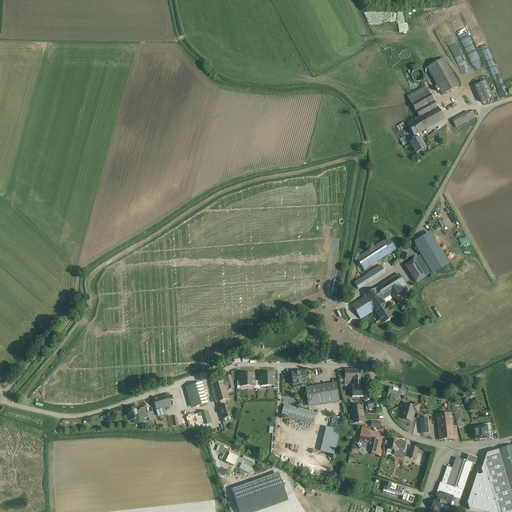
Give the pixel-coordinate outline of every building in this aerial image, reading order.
[(459,85),(444,59),(427,68),(442,95),(459,85)] [(424,78),(424,76),(423,73),(422,71),(420,70),(418,70),(415,70),(413,72),(412,74),(412,76),(412,78),(413,80),(415,82),(418,82),(420,82),(422,80),(424,78)] [(485,81),(474,86),(481,103),(492,98),(485,81)] [(426,86),(418,90),(407,97),(411,104),(430,93),(426,86)] [(511,87),(503,90),(504,96),(511,93),(511,87)] [(430,93),(411,104),(415,111),(423,107),(434,101),(430,93)] [(434,101),(423,107),(415,111),(419,117),(421,116),(423,115),(437,107),(434,101)] [(437,107),(423,115),(421,116),(419,117),(407,124),(414,136),(414,137),(417,135),(445,120),(437,107)] [(462,115),(452,121),(456,128),(472,119),(468,112),(462,115)] [(402,123),(394,127),(396,132),(405,127),(402,123)] [(446,124),(437,130),(445,143),(455,137),(454,136),(446,124)] [(413,141),(410,143),(416,153),(426,148),(420,137),(413,141)] [(388,238),(356,259),(363,270),(370,266),(374,263),(396,250),(388,238)] [(421,257),(415,261),(415,260),(405,266),(416,283),(425,277),(431,273),(421,257)] [(381,266),(371,272),(375,279),(385,272),(381,266)] [(371,272),(354,283),(358,289),(375,279),(371,272)] [(398,274),(383,284),(384,284),(376,289),(364,296),(382,324),(394,317),(392,313),(394,311),(391,307),(388,303),(392,298),(407,288),(398,274)] [(365,297),(352,306),(360,319),(374,311),(365,297)] [(360,370),(345,370),(344,385),(349,385),(349,381),(354,381),(354,386),(352,386),(352,397),(362,397),(362,389),(360,389),(360,370)] [(304,372),(291,374),(293,385),(306,383),(304,372)] [(233,385),(230,376),(225,378),(226,380),(224,380),(229,399),(226,389),(228,389),(233,388),(232,385),(233,385)] [(224,380),(211,384),(216,403),(228,400),(229,399),(224,380)] [(201,383),(189,387),(195,407),(207,404),(201,383)] [(336,384),(306,388),(308,404),(338,399),(336,384)] [(189,387),(185,388),(191,408),(195,407),(189,387)] [(400,390),(390,388),(387,397),(398,400),(400,395),(401,391),(400,390)] [(169,395),(153,399),(156,410),(172,405),(169,395)] [(223,401),(219,402),(220,407),(219,407),(222,419),(232,417),(228,400),(223,401)] [(414,407),(405,405),(404,409),(403,409),(402,414),(403,415),(402,418),(403,420),(405,420),(406,419),(412,421),(413,415),(414,413),(414,407)] [(316,412),(290,406),(287,417),(313,424),(316,412)] [(362,406),(352,408),(353,414),(352,414),(353,421),(358,420),(358,423),(364,422),(362,406)] [(136,407),(127,410),(130,421),(138,419),(139,419),(137,411),(136,407)] [(147,413),(145,407),(140,409),(140,410),(137,411),(139,419),(138,419),(139,423),(141,424),(144,423),(145,421),(144,419),(148,418),(147,413)] [(152,411),(147,413),(148,418),(149,422),(155,420),(152,411)] [(200,414),(188,417),(191,427),(203,426),(211,424),(209,417),(201,419),(200,414)] [(451,414),(437,416),(440,440),(454,439),(453,434),(452,426),(451,414)] [(428,417),(420,418),(421,434),(429,433),(428,417)] [(320,425),(314,453),(333,457),(339,430),(320,425)] [(487,426),(473,428),(475,440),(488,439),(488,438),(487,432),(487,426)] [(370,434),(361,432),(360,437),(361,439),(360,441),(363,441),(362,444),(363,446),(363,448),(363,449),(366,453),(369,450),(370,452),(377,453),(378,450),(380,443),(378,440),(374,439),(374,441),(369,440),(369,438),(370,434)] [(405,443),(389,439),(387,450),(392,451),(395,451),(396,448),(399,449),(398,456),(404,458),(405,454),(403,453),(404,450),(403,450),(405,443)] [(511,511),(511,446),(488,454),(482,470),(483,475),(480,476),(477,474),(467,503),(469,510),(479,511),(511,511)] [(230,451),(221,447),(218,452),(227,456),(230,451)] [(418,449),(412,447),(409,458),(416,459),(418,449)] [(230,454),(225,463),(234,466),(238,457),(230,454)] [(477,458),(468,455),(466,462),(472,464),(475,465),(477,458)] [(466,462),(455,458),(452,469),(447,467),(442,483),(463,491),(472,464),(466,462)] [(242,463),(240,469),(251,474),(254,468),(242,463)] [(279,478),(233,494),(239,511),(242,511),(286,497),(279,478)] [(402,487),(389,483),(386,491),(403,497),(404,492),(401,491),(402,487)] [(463,491),(442,483),(441,486),(439,485),(435,497),(438,498),(440,493),(452,497),(460,500),(463,491)] [(408,491),(407,494),(417,497),(419,490),(408,487),(407,491),(408,491)] [(452,497),(440,493),(438,498),(440,499),(439,502),(437,502),(441,504),(449,506),(451,502),(452,497)] [(460,500),(452,497),(451,502),(454,503),(453,507),(457,509),(460,500)] [(437,502),(434,501),(432,507),(439,509),(441,504),(437,502)]
